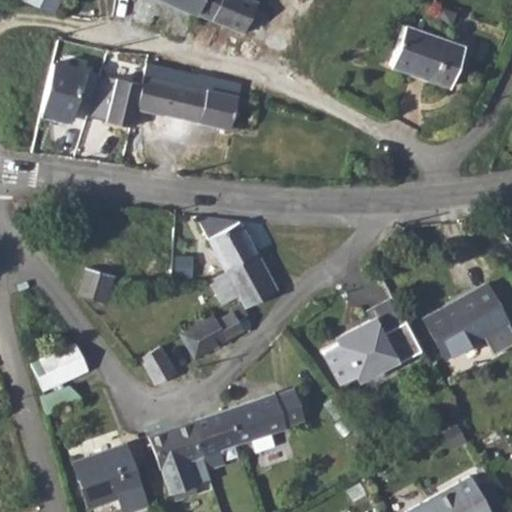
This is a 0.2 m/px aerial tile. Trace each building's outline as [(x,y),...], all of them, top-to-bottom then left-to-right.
[(166,0),(196,12),(200,0),(166,0)] [(256,0),(200,0),(196,12),(244,33),(258,1),(256,0)] [(258,0),(258,1),(244,33),(287,51),(308,0),(258,0)] [(462,46),(403,25),(390,64),(449,86),(462,46)] [(99,75),(85,70),(51,62),(39,111),(69,118),(77,94),(91,99),(99,75)] [(140,83),(134,109),(161,115),(163,114),(229,130),(240,83),(199,73),(198,75),(145,63),(140,83)] [(140,83),(99,73),(99,75),(91,99),(86,115),(130,128),(134,109),(140,83)] [(24,230),(27,232),(31,231),(34,230),(36,227),(37,224),(37,221),(36,218),(34,216),(33,214),(36,214),(32,198),(13,200),(16,217),(18,217),(19,219),(19,221),(19,224),(20,226),(22,229),(24,230)] [(236,220),(195,216),(225,272),(212,279),(209,281),(220,302),(236,293),(241,301),(243,304),(273,288),(236,220)] [(84,269),(77,294),(105,302),(112,277),(84,269)] [(484,283),(422,317),(444,357),(479,337),(506,323),(484,283)] [(179,333),(192,357),(241,330),(230,311),(214,320),(211,315),(179,333)] [(338,343),(321,351),(339,384),(355,375),(390,357),(391,356),(371,320),(353,329),(356,336),(340,345),(338,343)] [(31,359),(44,389),(89,369),(76,339),(31,359)] [(141,355),(156,381),(174,372),(160,345),(141,355)] [(67,384),(38,396),(42,413),(80,398),(67,384)] [(273,393),(223,410),(235,443),(249,439),(254,455),(274,449),(269,433),(283,427),(273,393)] [(223,410),(188,422),(200,456),(219,449),(235,443),(223,410)] [(200,456),(188,422),(146,437),(162,480),(189,471),(186,461),(200,456)] [(122,444),(71,462),(87,507),(115,497),(121,511),(143,505),(122,444)] [(471,478),(407,511),(488,511),(475,486),(471,478)]
